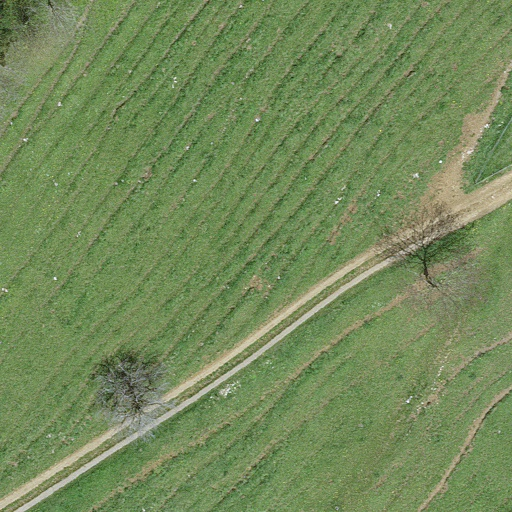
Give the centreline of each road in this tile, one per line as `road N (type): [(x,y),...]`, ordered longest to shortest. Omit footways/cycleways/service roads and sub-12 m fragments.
road 1 (track): [(511,180),(13,511)]
road 2 (track): [(337,511),(390,442),(511,236)]
